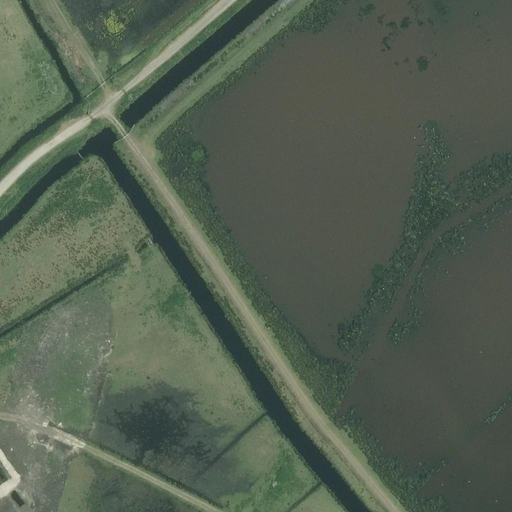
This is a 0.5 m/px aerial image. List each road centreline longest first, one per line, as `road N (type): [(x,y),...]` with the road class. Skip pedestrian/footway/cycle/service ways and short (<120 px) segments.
road 1 (track): [(46,0),(113,121),(293,384),(394,511)]
road 2 (track): [(0,189),(230,0)]
road 3 (track): [(0,417),(55,434),(210,511)]
